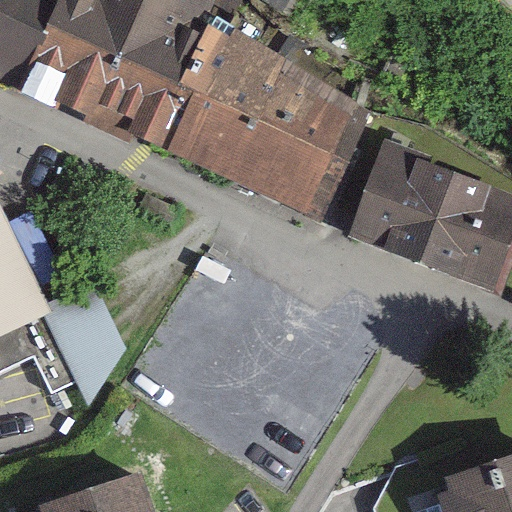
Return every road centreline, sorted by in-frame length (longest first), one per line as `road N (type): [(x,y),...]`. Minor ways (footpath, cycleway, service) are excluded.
road 1 (residential): [(0,110),(408,288)]
road 2 (residential): [(312,511),(421,326),(408,288)]
